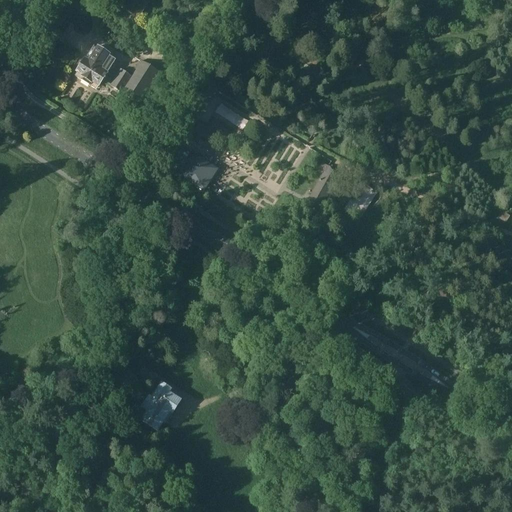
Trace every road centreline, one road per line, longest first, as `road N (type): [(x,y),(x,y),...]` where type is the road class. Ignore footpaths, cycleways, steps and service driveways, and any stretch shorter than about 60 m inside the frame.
road 1 (secondary): [(320,307),(0,103)]
road 2 (track): [(511,234),(347,165),(191,73)]
road 3 (track): [(511,195),(380,75),(371,104),(387,184)]
road 4 (track): [(113,202),(121,324),(147,372),(140,402),(131,406),(117,384),(133,346)]
road 5 (secondary): [(320,307),(476,406)]
road 6 (secondary): [(476,406),(320,307)]
road 7 (track): [(352,60),(380,75),(427,38),(511,39)]
road 8 (track): [(511,79),(433,73),(399,97)]
